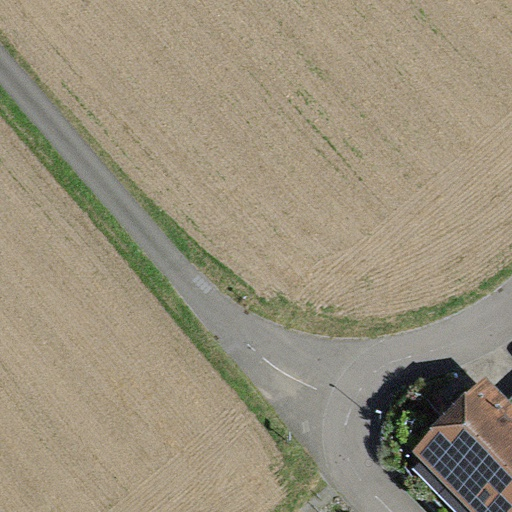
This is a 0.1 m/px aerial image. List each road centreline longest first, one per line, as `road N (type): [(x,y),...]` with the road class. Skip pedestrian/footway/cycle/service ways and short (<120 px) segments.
road 1 (residential): [(0,65),(230,327),(340,405)]
road 2 (residential): [(340,405),(511,276)]
road 3 (residential): [(388,511),(342,465),(340,405)]
